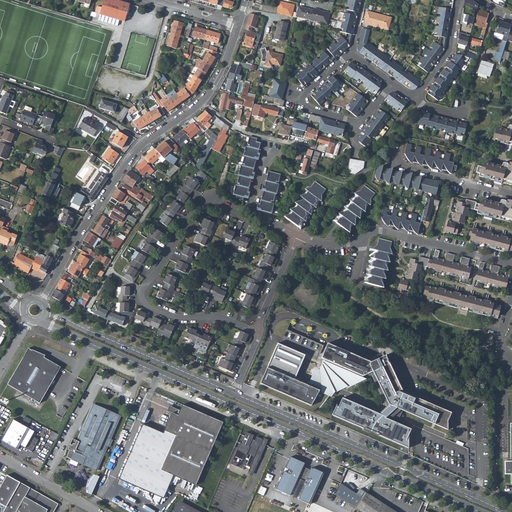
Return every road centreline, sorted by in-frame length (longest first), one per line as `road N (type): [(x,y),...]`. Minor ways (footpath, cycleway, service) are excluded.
road 1 (tertiary): [(41,319),(479,511)]
road 2 (tertiary): [(503,511),(233,393)]
road 3 (residential): [(40,300),(141,143),(201,102)]
road 4 (tertiary): [(233,393),(46,311)]
road 5 (residential): [(511,265),(380,230),(362,237)]
road 6 (unknown): [(94,511),(163,374)]
road 7 (residential): [(141,291),(201,203),(243,217)]
road 8 (residential): [(255,333),(220,317),(181,319),(141,300),(141,291)]
road 9 (residential): [(171,7),(148,86),(141,94),(106,86)]
road 10 (residential): [(351,54),(303,99),(360,124)]
road 11 (residential): [(511,194),(395,158)]
road 12 (residential): [(201,102),(238,129),(311,148)]
